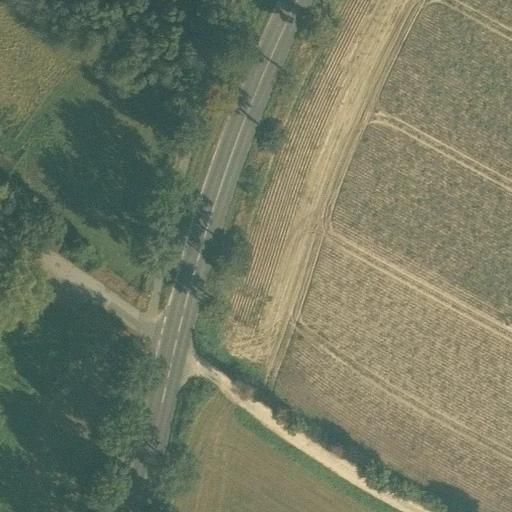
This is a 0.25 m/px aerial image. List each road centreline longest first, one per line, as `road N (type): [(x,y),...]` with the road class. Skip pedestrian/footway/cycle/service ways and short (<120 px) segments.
road 1 (secondary): [(173,349),(234,140),(298,0)]
road 2 (track): [(424,511),(345,469),(173,349)]
road 3 (unclassified): [(173,349),(0,222)]
road 4 (secondary): [(138,511),(173,349)]
